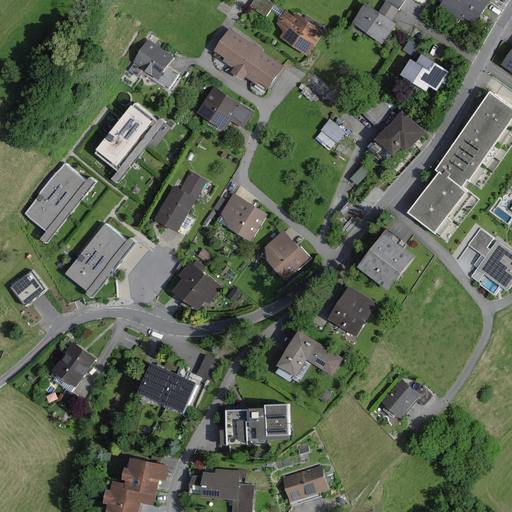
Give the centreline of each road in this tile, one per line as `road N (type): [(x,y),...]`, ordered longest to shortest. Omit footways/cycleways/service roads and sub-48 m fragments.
road 1 (tertiary): [(511,8),(446,134),(305,289)]
road 2 (tertiary): [(305,289),(265,312),(185,329),(130,310),(103,310),(56,332),(0,384)]
road 3 (residential): [(305,289),(302,304),(246,350),(184,466),(174,504)]
